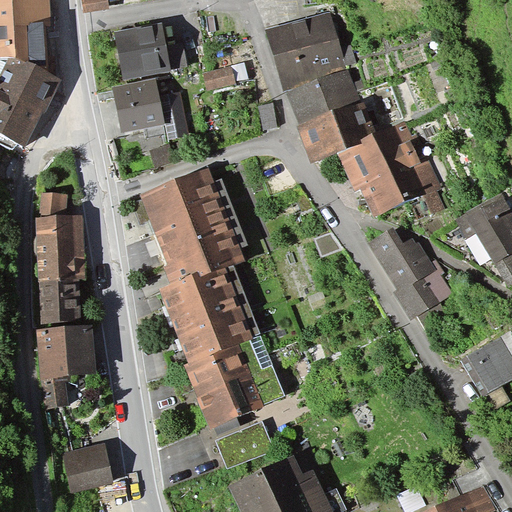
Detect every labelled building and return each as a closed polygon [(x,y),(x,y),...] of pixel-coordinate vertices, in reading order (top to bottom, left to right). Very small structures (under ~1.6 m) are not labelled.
[(0,0),(0,64),(44,62),(41,11),(46,11),(45,0),(0,0)] [(107,0),(81,0),(84,12),(109,8),(107,0)] [(344,68),(328,15),(271,32),(287,85),(344,68)] [(161,29),(120,37),(127,79),(169,71),(161,29)] [(244,64),(202,74),(207,92),(248,82),(244,64)] [(52,83),(14,67),(0,98),(0,133),(25,145),(52,83)] [(359,101),(349,75),(292,96),(302,122),(359,101)] [(153,85),(119,92),(126,131),(161,125),(153,85)] [(189,136),(181,96),(159,101),(167,141),(189,136)] [(375,138),(364,110),(306,132),(317,161),(375,138)] [(371,155),(349,167),(375,217),(439,184),(428,162),(421,165),(404,131),(368,150),(371,155)] [(213,428),(261,410),(237,348),(249,343),(221,271),(242,262),(209,176),(146,200),(180,290),(167,295),(196,370),(192,371),(213,428)] [(511,211),(506,201),(473,222),(511,286),(511,211)] [(44,325),(80,324),(76,223),(40,224),(44,325)] [(405,248),(395,233),(374,247),(404,291),(399,295),(415,318),(420,314),(426,323),(444,311),(422,278),(434,269),(415,241),(405,248)] [(91,333),(42,336),(46,378),(94,374),(91,333)] [(511,378),(511,355),(502,340),(472,359),(493,391),(511,378)] [(275,450),(264,422),(219,440),(230,467),(275,450)] [(111,482),(105,446),(68,452),(74,488),(111,482)] [(311,511),(293,466),(235,490),(243,511),(311,511)] [(495,511),(486,492),(445,511),(495,511)]
